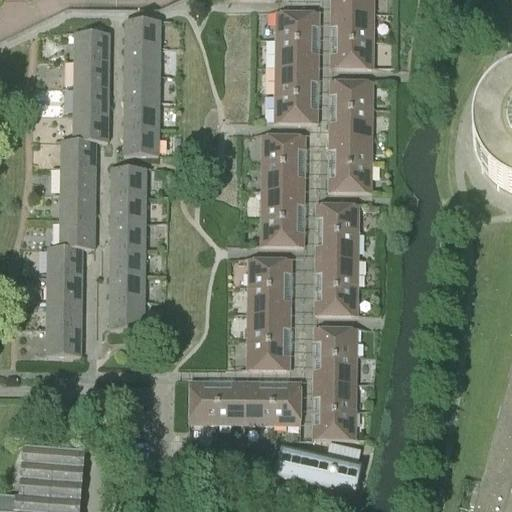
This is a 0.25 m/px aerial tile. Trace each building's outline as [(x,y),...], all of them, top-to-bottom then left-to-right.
[(330,18),(372,18),(372,0),(337,0),(337,4),(330,4),(330,18)] [(277,16),(276,44),(311,45),(311,32),(319,32),(319,17),(277,16)] [(337,31),(337,45),(372,46),(372,18),(330,18),(330,31),(337,31)] [(125,26),(125,54),(159,54),(160,27),(125,26)] [(108,37),(73,36),(73,65),(108,65),(108,37)] [(276,44),(275,72),(318,73),(318,59),(310,59),(311,45),(276,44)] [(372,74),(372,46),(337,45),(337,60),(329,60),(329,73),(372,74)] [(159,81),(159,54),(125,54),(124,81),(159,81)] [(107,93),(108,65),(73,65),(72,92),(107,93)] [(275,72),(275,99),(310,100),(310,86),(318,86),(318,73),(275,72)] [(124,81),(124,108),(158,108),(159,81),(124,81)] [(336,114),(371,114),(371,86),(329,85),(329,100),(336,100),(336,114)] [(498,192),(505,195),(511,198),(511,87),(503,91),(488,107),(475,128),(474,152),(482,174),(498,192)] [(72,120),(107,120),(107,93),(72,92),(72,120)] [(309,114),(310,100),(275,99),(274,127),(316,128),(317,114),(309,114)] [(124,108),(124,135),(158,135),(158,108),(124,108)] [(328,127),(328,141),(370,142),(371,114),(336,114),(335,127),(328,127)] [(106,148),(107,120),(72,120),(71,144),(96,145),(96,148),(106,148)] [(157,163),(158,135),(124,135),(123,162),(157,163)] [(262,139),(261,167),(296,168),(296,154),(304,155),(305,140),(262,139)] [(335,155),(335,169),(370,169),(370,142),(328,141),(328,155),(335,155)] [(60,144),(59,174),(95,175),(96,148),(96,145),(71,144),(60,144)] [(261,167),(261,195),(304,196),(304,182),(296,182),(296,168),(261,167)] [(370,197),(370,169),(335,169),(335,182),(328,182),(327,197),(370,197)] [(59,174),(59,201),(95,201),(95,175),(59,174)] [(110,174),(110,201),(144,202),(144,174),(110,174)] [(261,195),(260,223),(295,223),(295,210),(304,210),(304,196),(261,195)] [(58,227),(94,227),(95,201),(59,201),(58,227)] [(109,228),(143,228),(144,202),(110,201),(109,228)] [(322,222),(321,236),(358,237),(358,208),(315,208),(315,221),(322,222)] [(294,237),(295,223),(260,223),(260,251),(302,252),(303,237),(294,237)] [(58,227),(58,251),(81,251),(81,254),(94,254),(94,227),(58,227)] [(109,228),(109,255),(143,255),(143,228),(109,228)] [(358,264),(358,237),(321,236),(321,250),(314,250),(314,264),(358,264)] [(46,251),(46,280),(81,281),(81,254),(81,251),(58,251),(46,251)] [(109,255),(109,282),(142,282),(143,255),(109,255)] [(247,263),(247,291),(282,291),(282,277),(290,278),(290,263),(247,263)] [(321,277),(321,292),(358,292),(358,264),(314,264),(314,277),(321,277)] [(46,280),(45,307),(80,308),(81,281),(46,280)] [(109,282),(108,308),(142,309),(142,282),(109,282)] [(247,291),(246,319),(290,319),(290,306),(282,306),(282,291),(247,291)] [(358,320),(358,292),(321,292),(321,305),(313,305),(313,320),(358,320)] [(45,307),(45,333),(80,334),(80,308),(45,307)] [(141,336),(142,309),(108,308),(108,336),(141,336)] [(246,319),(246,346),(282,347),(282,333),(290,333),(290,319),(246,319)] [(321,345),(321,360),(357,361),(357,333),(313,332),(313,345),(321,345)] [(79,361),(80,334),(45,333),(44,361),(79,361)] [(282,361),(282,347),(246,346),(246,374),(289,375),(289,361),(282,361)] [(313,373),(313,388),(357,388),(357,361),(321,360),(320,373),(313,373)] [(188,428),(216,428),(217,392),(203,392),(203,385),(188,385),(188,428)] [(231,393),(217,392),(216,428),(244,428),(244,385),(231,385),(231,393)] [(258,386),(244,385),(244,428),(272,429),(272,393),(258,393),(258,386)] [(286,393),(272,393),(272,429),(300,429),(301,386),(286,386),(286,393)] [(320,400),(319,415),(356,416),(357,388),(313,388),(313,400),(320,400)] [(511,511),(511,404),(483,511),(511,511)] [(356,444),(356,416),(319,415),(319,428),(313,428),(312,443),(356,444)] [(282,449),(275,479),(277,480),(277,479),(353,497),(355,498),(362,467),(360,467),(357,467),(360,454),(330,446),(327,460),(284,450),(284,449),(282,449)] [(24,449),(20,502),(15,502),(14,508),(14,511),(79,511),(84,454),(24,449)]
